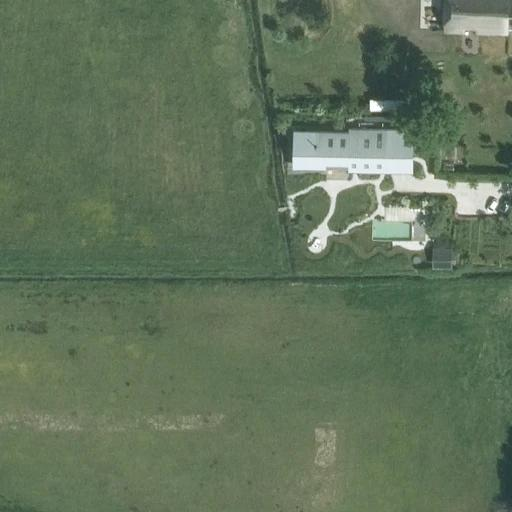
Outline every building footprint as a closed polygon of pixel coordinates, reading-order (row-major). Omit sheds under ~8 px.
[(511,0),(445,0),(444,29),(508,32),(509,25),(511,25),(511,0)] [(504,79),(511,77),(511,64),(502,66),(504,79)] [(388,170),(389,127),(349,127),(349,129),(349,132),(307,131),(307,164),(326,164),(326,157),(349,157),(349,164),(350,164),(350,163),(358,163),(358,166),(357,169),(357,170),(388,170)] [(430,152),(431,134),(422,134),(422,128),(399,128),(399,152),(413,152),(430,152)] [(436,248),(435,264),(435,267),(452,267),(452,264),(452,248),(436,248)]
